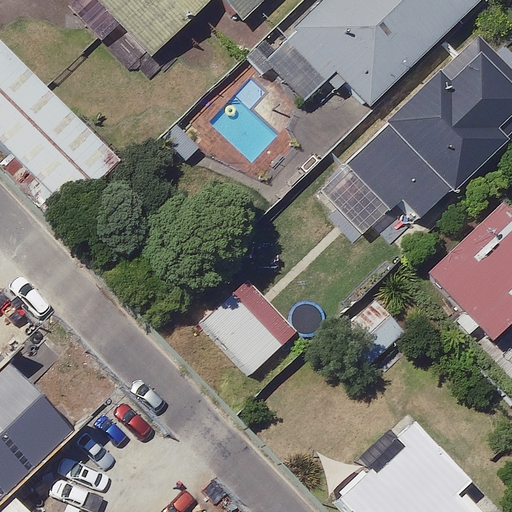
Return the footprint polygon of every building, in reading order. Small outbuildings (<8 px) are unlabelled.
[(263,0),(90,0),(148,59),(209,0),(216,0),(240,23),(263,0)] [(480,0),(322,0),(284,37),(289,43),(263,67),(300,106),(332,76),(365,111),(480,0)] [(511,132),(511,83),(474,44),(342,169),(384,213),(396,202),(416,224),(511,132)] [(115,162),(0,49),(0,148),(8,156),(0,164),(0,175),(52,226),(115,162)] [(511,322),(511,219),(500,206),(425,275),(489,344),(511,322)] [(408,331),(372,296),(324,344),(360,379),(408,331)] [(276,348),(227,297),(199,325),(248,375),(276,348)] [(2,371),(0,373),(0,501),(13,489),(67,439),(2,371)] [(469,483),(406,416),(363,457),(368,463),(330,498),(343,511),(462,511),(451,500),(469,483)] [(0,511),(35,511),(13,489),(0,501),(0,511)]
